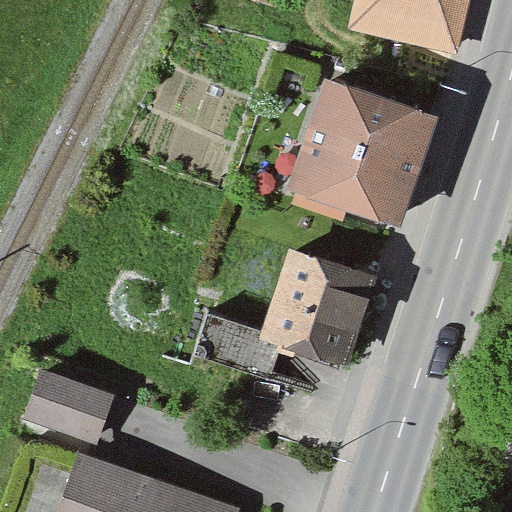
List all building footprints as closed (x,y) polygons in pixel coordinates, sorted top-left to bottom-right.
[(360,0),(355,24),(451,45),(461,0),(360,0)] [(313,85),(280,189),(396,226),(429,122),(313,85)] [(267,257),(242,349),(336,374),(361,283),(267,257)] [(25,378),(11,430),(86,450),(100,398),(25,378)] [(49,472),(36,511),(129,511),(134,497),(49,472)] [(179,511),(134,497),(129,511),(179,511)]
